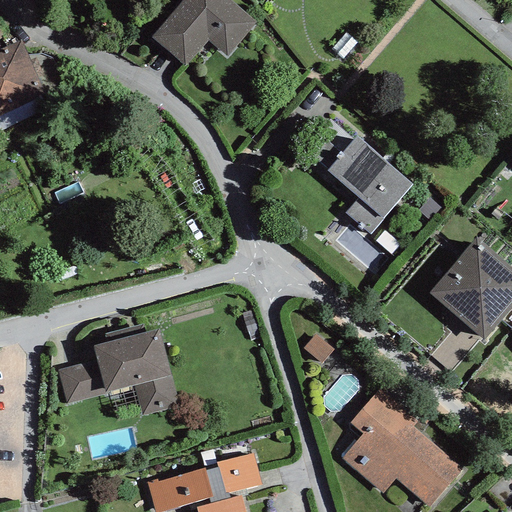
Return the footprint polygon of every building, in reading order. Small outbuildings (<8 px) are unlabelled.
[(257,23),(229,0),(183,0),(151,39),(186,68),(208,42),(227,58),(257,23)] [(29,53),(0,64),(0,125),(50,106),(29,53)] [(413,187),(358,143),(329,178),(385,222),(413,187)] [(511,310),(511,271),(479,242),(431,296),(483,343),(511,310)] [(96,360),(57,370),(66,404),(133,387),(141,416),(179,406),(158,329),(93,347),(96,360)] [(317,343),(306,357),(324,370),(334,355),(317,343)] [(343,464),(402,511),(434,511),(470,470),(376,393),(350,426),(361,442),(343,464)] [(156,480),(147,483),(154,511),(160,511),(189,504),(191,509),(195,507),(196,511),(244,511),(240,495),(230,498),(229,494),(261,486),(253,453),(215,462),(216,467),(206,470),(205,468),(157,482),(156,480)]
